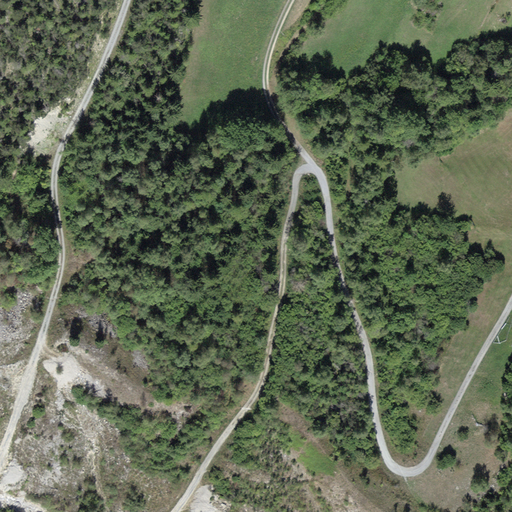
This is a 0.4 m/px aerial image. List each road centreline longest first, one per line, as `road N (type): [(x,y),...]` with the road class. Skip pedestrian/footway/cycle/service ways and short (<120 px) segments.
road 1 (track): [(311,167),(367,366),(376,433),(399,472),(425,463),(511,300)]
road 2 (track): [(0,453),(62,262),(59,151),(126,0)]
road 3 (track): [(311,167),(298,173),(267,369),(170,511)]
road 4 (track): [(291,0),(268,57),(266,92),(311,167)]
